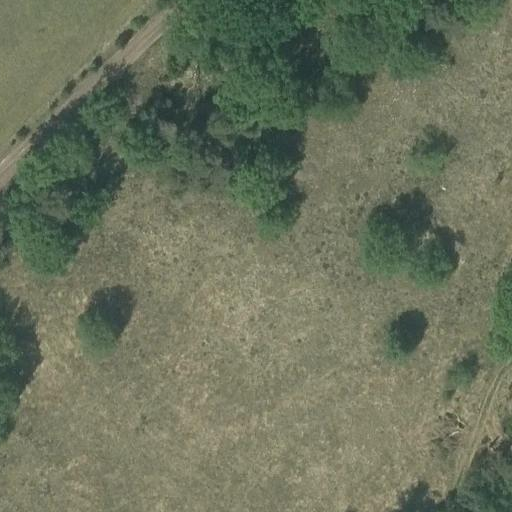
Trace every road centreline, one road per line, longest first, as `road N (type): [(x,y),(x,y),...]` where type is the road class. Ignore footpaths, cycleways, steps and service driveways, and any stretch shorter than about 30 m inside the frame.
road 1 (track): [(0,172),(174,0)]
road 2 (track): [(452,511),(511,359)]
